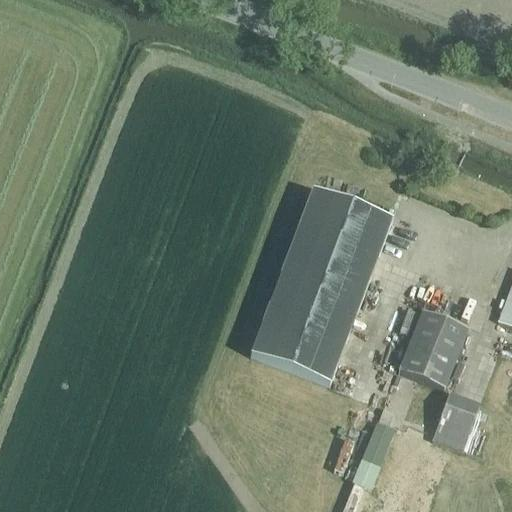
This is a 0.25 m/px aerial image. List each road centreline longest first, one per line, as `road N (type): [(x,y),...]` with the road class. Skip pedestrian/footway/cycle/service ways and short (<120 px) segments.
road 1 (tertiary): [(511,118),(200,0)]
road 2 (track): [(427,242),(415,213),(328,157)]
